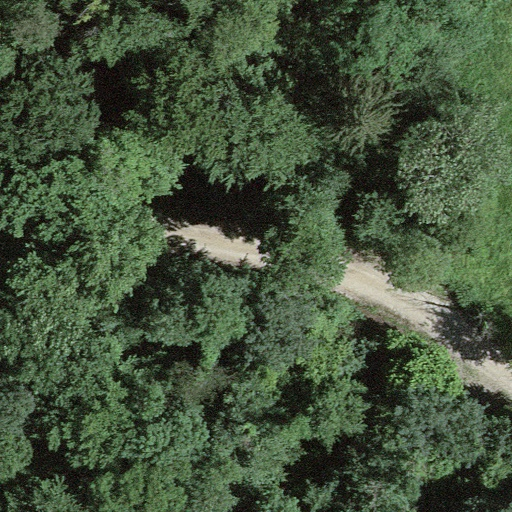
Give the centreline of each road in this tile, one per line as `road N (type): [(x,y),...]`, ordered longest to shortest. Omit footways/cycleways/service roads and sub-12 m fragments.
road 1 (track): [(0,202),(305,252),(511,390)]
road 2 (track): [(252,511),(484,367)]
